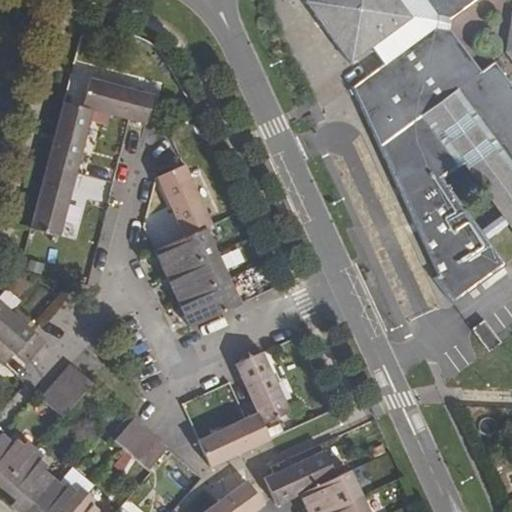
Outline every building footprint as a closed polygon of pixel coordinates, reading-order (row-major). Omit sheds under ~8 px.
[(325,0),(306,0),(303,2),(314,17),(330,7),(325,0)] [(325,0),(330,7),(314,17),(349,65),(371,48),(383,65),(365,78),(383,104),(365,117),(366,120),(438,277),(435,279),(453,305),(507,266),(487,238),(481,229),(444,178),(464,163),(501,215),(508,224),(511,229),(511,131),(511,130),(511,128),(511,88),(493,62),(479,72),(449,29),(440,28),(441,18),(450,19),(476,0),(500,0),(501,1),(502,0),(325,0)] [(87,78),(81,106),(92,109),(133,120),(148,124),(156,97),(87,78)] [(365,78),(352,89),(365,117),(383,104),(365,78)] [(81,106),(63,102),(51,147),(45,166),(75,173),(92,109),(81,106)] [(75,173),(45,166),(34,215),(29,230),(60,237),(75,173)] [(185,167),(158,178),(185,239),(205,230),(212,227),(185,167)] [(151,232),(171,226),(165,209),(146,216),(151,232)] [(501,215),(481,229),(487,238),(508,224),(501,215)] [(185,239),(155,253),(166,277),(216,255),(205,230),(185,239)] [(227,279),(216,255),(166,277),(177,301),(227,279)] [(239,305),(227,279),(177,301),(189,327),(239,305)] [(0,303),(0,341),(25,364),(44,342),(33,333),(0,303)] [(484,321),(471,329),(487,353),(500,343),(484,321)] [(261,354),(235,366),(241,380),(257,417),(262,427),(288,415),(261,354)] [(71,364),(60,376),(82,395),(92,384),(71,364)] [(60,376),(50,387),(71,407),(82,395),(60,376)] [(71,407),(50,387),(39,398),(61,418),(71,407)] [(257,417),(198,443),(209,468),(269,442),(262,427),(257,417)] [(143,430),(134,422),(114,444),(124,453),(143,430)] [(154,440),(143,430),(124,453),(134,462),(154,440)] [(10,443),(0,434),(0,486),(30,453),(13,440),(10,443)] [(166,451),(154,440),(134,462),(146,473),(166,451)] [(46,469),(30,453),(0,486),(0,489),(10,499),(5,504),(14,511),(22,511),(52,480),(43,472),(46,469)] [(276,474),(264,480),(275,506),(297,496),(334,479),(322,454),(276,474)] [(334,479),(297,496),(304,511),(326,511),(360,498),(349,472),(334,479)] [(63,490),(52,480),(22,511),(69,511),(81,500),(67,487),(63,490)] [(245,482),(204,511),(255,511),(263,506),(245,482)] [(365,511),(360,498),(326,511),(365,511)] [(94,511),(81,500),(69,511),(94,511)]
